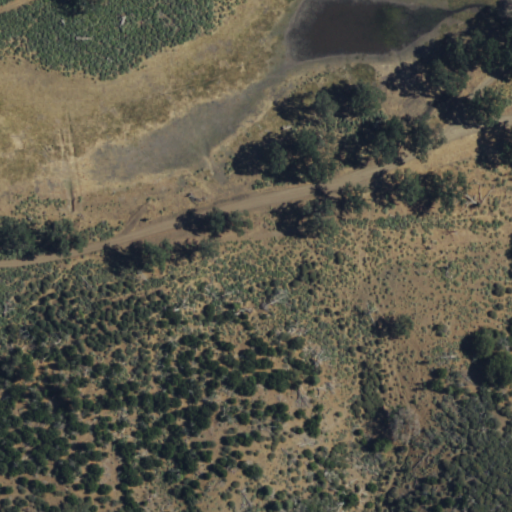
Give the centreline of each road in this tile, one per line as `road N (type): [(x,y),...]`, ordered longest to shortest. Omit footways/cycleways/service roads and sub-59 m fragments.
road 1 (residential): [(108,237),(511,123)]
road 2 (track): [(511,193),(475,208),(360,211),(226,235),(108,237)]
